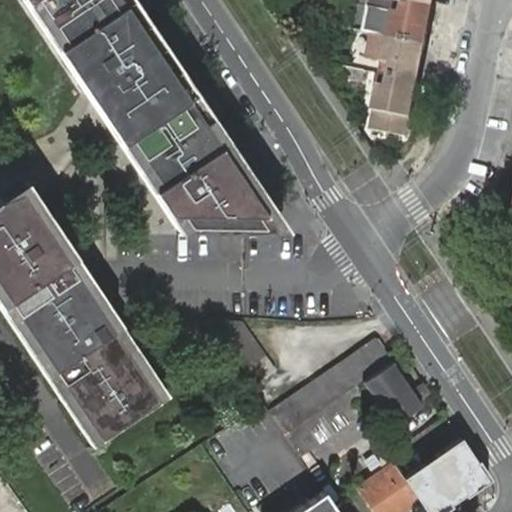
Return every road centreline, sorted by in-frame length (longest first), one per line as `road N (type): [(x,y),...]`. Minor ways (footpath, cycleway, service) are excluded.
road 1 (residential): [(359,243),(441,179),(461,145),(499,0)]
road 2 (residential): [(200,0),(359,243)]
road 3 (residential): [(359,243),(511,469)]
